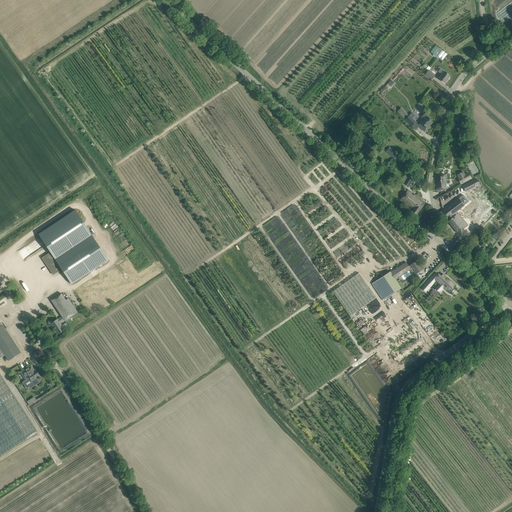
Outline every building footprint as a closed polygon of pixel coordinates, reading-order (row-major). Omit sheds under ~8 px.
[(435,45),(431,52),(443,60),(448,53),(435,45)] [(444,83),(450,76),(440,69),(438,71),(442,74),(439,79),(444,83)] [(428,70),(425,74),(432,80),(435,76),(428,70)] [(397,112),(404,118),(408,114),(401,108),(397,112)] [(423,131),(432,122),(427,117),(426,118),(423,115),(420,117),(424,121),(418,126),(423,131)] [(408,116),(405,120),(412,126),(415,123),(408,116)] [(390,147),(386,151),(399,163),(403,160),(390,147)] [(407,172),(402,180),(405,182),(404,184),(409,187),(415,176),(407,172)] [(435,173),(434,190),(446,191),(446,176),(442,175),(442,173),(435,173)] [(468,173),(459,178),(462,184),(471,179),(468,173)] [(464,185),(463,186),(466,192),(475,187),(472,181),(464,185)] [(407,191),(401,199),(413,209),(410,213),(415,217),(425,203),(415,195),(414,196),(407,191)] [(458,199),(441,211),(448,221),(456,214),(455,212),(463,206),(458,199)] [(75,210),(38,234),(40,237),(46,245),(50,252),(42,258),(45,263),(46,265),(53,275),(61,269),(62,269),(72,284),(99,266),(91,254),(82,241),(92,235),(75,210)] [(448,221),(458,233),(467,225),(457,213),(456,214),(448,221)] [(115,222),(111,226),(115,231),(119,227),(115,222)] [(405,263),(390,272),(395,279),(409,270),(410,271),(411,272),(412,272),(413,272),(414,272),(415,274),(422,269),(420,266),(419,266),(418,264),(419,264),(417,261),(408,267),(405,263)] [(395,279),(390,272),(371,284),(382,300),(401,288),(395,279)] [(333,292),(350,316),(375,298),(358,273),(333,292)] [(450,293),(455,287),(456,287),(454,285),(443,274),(440,278),(437,276),(433,279),(438,284),(436,287),(440,290),(440,291),(443,288),(445,289),(449,293),(450,293)] [(421,288),(425,292),(432,285),(427,281),(421,288)] [(57,334),(65,330),(60,323),(64,320),(64,321),(75,314),(61,293),(51,300),(62,316),(50,324),(57,334)] [(21,353),(0,320),(0,456),(38,432),(0,373),(0,358),(5,355),(8,361),(21,353)] [(35,369),(34,370),(33,369),(31,366),(22,371),(27,379),(29,378),(32,382),(36,380),(35,379),(40,376),(35,369)]
